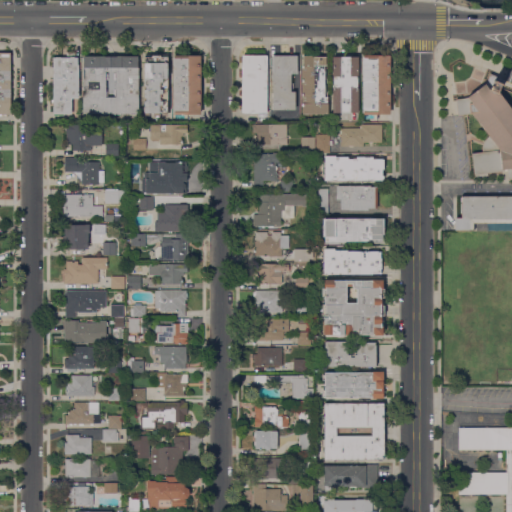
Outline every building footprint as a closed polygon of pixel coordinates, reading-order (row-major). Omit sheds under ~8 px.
[(54,58),(67,58),(67,52),(76,52),(76,58),(78,58),(78,65),(80,65),(80,98),(72,98),(72,114),(54,114),(54,58)] [(0,53),(12,53),(11,115),(0,115),(0,53)] [(145,112),(145,101),(147,101),(147,98),(145,98),(145,90),(147,90),(147,86),(146,86),(146,55),(151,55),(151,57),(153,57),(153,55),(161,55),(161,57),(163,57),(163,55),(169,55),(169,113),(145,112)] [(268,56),(268,113),(243,113),(243,55),(268,56)] [(83,113),(85,56),(87,56),(93,56),(98,56),(104,56),(120,57),(120,56),(126,56),(126,57),(130,57),(130,56),(136,56),(136,57),(139,57),(139,68),(140,68),(139,114),(83,113)] [(175,115),(175,113),(174,113),(174,57),(175,57),(175,56),(202,56),(202,115),(175,115)] [(274,110),(273,78),(272,78),(272,56),(298,56),(298,74),(292,74),(292,92),(296,92),(296,110),(274,110)] [(391,68),(392,68),(392,73),(391,73),(391,115),(364,115),(365,113),(363,113),(363,58),(365,58),(365,56),(391,56),(391,68)] [(303,68),(304,57),(327,57),(327,66),(325,66),(325,71),(327,71),(326,80),(325,80),(325,86),(326,86),(326,94),(325,94),(325,98),(328,98),(328,115),(303,114),(303,104),(302,104),(302,68),(303,68)] [(359,58),(359,113),(333,113),(334,57),(359,58)] [(483,153),(483,147),(484,143),(487,139),(489,138),(473,114),(458,116),(457,100),(469,98),(473,96),(481,90),(486,85),(491,74),(505,80),(499,93),(511,110),(511,179),(509,180),(508,171),(488,173),(489,176),(476,178),(476,175),(475,175),(472,154),(483,153)] [(161,139),(150,139),(150,125),(188,125),(188,133),(183,133),(183,136),(182,136),(182,140),(183,139),(183,144),(161,145),(161,139)] [(258,133),(253,133),(253,125),(287,125),(287,145),(258,145),(258,133)] [(382,125),(382,143),(364,143),(364,146),(341,146),(342,134),(341,134),(341,130),(342,130),(342,129),(360,129),(360,126),(361,126),(361,125),(382,125)] [(73,151),(73,127),(86,127),(86,128),(102,127),(102,145),(92,146),(92,151),(73,151)] [(330,135),(330,153),(316,153),(316,135),(330,135)] [(315,138),(315,150),(302,150),(302,138),(315,138)] [(146,150),(134,150),(134,139),(146,139),(146,150)] [(119,144),(119,156),(107,156),(106,144),(119,144)] [(254,154),(280,154),(280,163),(276,163),(276,166),(277,167),(277,170),(276,171),(276,174),(278,174),(278,182),(271,182),(271,181),(263,181),(264,187),(254,187),(254,154)] [(325,156),(336,156),(336,157),(349,157),(349,159),(357,159),(357,157),(374,157),(374,159),(377,159),(377,160),(384,160),(384,180),(383,180),(383,181),(325,181),(325,156)] [(100,171),(104,171),(104,182),(100,182),(100,185),(82,185),(82,172),(65,172),(65,158),(77,158),(77,162),(99,162),(100,171)] [(146,193),(141,194),(141,179),(144,179),(144,173),(149,172),(149,162),(164,162),(164,163),(176,163),(176,162),(186,161),(186,165),(187,166),(188,169),(187,171),(186,172),(187,173),(188,175),(187,176),(187,181),(183,181),(183,182),(185,184),(185,188),(183,191),(183,194),(175,194),(175,193),(166,193),(166,194),(146,194),(146,193)] [(294,180),(294,192),(281,192),(281,181),(294,180)] [(377,186),(377,188),(378,188),(378,210),(369,210),(369,211),(350,211),(350,210),(341,210),(341,200),(337,200),(337,186),(377,186)] [(329,214),(316,214),(316,189),(328,189),(329,214)] [(119,190),(119,203),(105,204),(105,190),(119,190)] [(254,215),(258,215),(258,212),(260,212),(260,202),(262,203),(262,195),(284,196),(284,194),(307,195),(307,207),(303,207),(303,206),(295,206),(294,218),(281,218),(281,227),(275,227),(275,226),(274,226),(274,228),(269,228),(269,227),(265,227),(265,228),(262,228),(262,226),(254,226),(254,215)] [(93,195),(93,206),(103,206),(103,217),(64,217),(64,195),(93,195)] [(511,195),(511,222),(473,223),(473,230),(454,230),(454,218),(461,218),(461,196),(511,195)] [(154,197),(154,209),(140,209),(140,198),(154,197)] [(188,204),(188,231),(161,232),(161,223),(165,223),(165,205),(188,204)] [(385,219),(384,235),(383,235),(383,240),(369,240),(369,242),(346,242),(346,243),(325,243),(325,237),(323,237),(324,218),(385,219)] [(90,225),(90,233),(89,233),(89,238),(91,238),(91,242),(89,242),(89,248),(86,248),(86,249),(68,250),(68,244),(65,244),(65,225),(90,225)] [(146,246),(132,247),(132,235),(146,235),(146,246)] [(188,260),(162,260),(162,259),(156,259),(155,249),(159,246),(163,246),(163,238),(172,238),(172,240),(176,240),(176,235),(188,235),(188,260)] [(290,236),(289,248),(282,248),(282,256),(256,256),(256,235),(290,236)] [(117,243),(117,255),(103,255),(103,243),(117,243)] [(325,249),(335,249),(335,251),(338,251),(338,250),(358,250),(358,252),(381,252),(381,275),(324,274),(325,249)] [(297,250),(309,250),(309,261),(297,262),(297,250)] [(108,258),(108,269),(98,269),(99,283),(65,284),(64,270),(67,270),(67,261),(78,261),(78,265),(83,265),(83,258),(108,258)] [(160,284),(160,275),(149,275),(149,265),(190,264),(190,273),(184,273),(184,276),(182,276),(182,278),(183,278),(183,284),(160,284)] [(289,271),(284,272),(284,275),(282,275),(282,284),(261,284),(260,277),(258,277),(258,273),(254,273),(253,265),(289,264),(289,271)] [(125,277),(125,289),(111,289),(111,276),(125,277)] [(128,276),(141,276),(141,289),(128,289),(128,276)] [(296,279),(308,278),(308,280),(315,280),(315,288),(309,288),(309,289),(296,289),(296,279)] [(374,335),(324,335),(324,325),(325,325),(325,316),(323,316),(323,305),(325,305),(325,297),(323,297),(323,288),(325,288),(325,280),(384,280),(384,289),(385,289),(385,298),(382,298),(382,300),(383,300),(383,304),(381,304),(382,306),(384,306),(385,316),(382,316),(382,318),(383,318),(383,322),(382,322),(382,326),(384,326),(384,336),(374,336),(374,335)] [(107,291),(107,308),(101,308),(101,309),(97,309),(97,312),(76,312),(76,317),(66,317),(66,298),(65,297),(65,294),(66,293),(66,291),(107,291)] [(187,291),(187,294),(188,294),(188,297),(187,297),(187,300),(186,300),(186,317),(178,317),(178,312),(173,312),(165,312),(160,312),(160,309),(156,309),(156,291),(187,291)] [(282,291),(282,292),(288,292),(288,301),(282,301),(282,304),(283,304),(283,312),(265,312),(265,317),(257,317),(257,305),(256,305),(256,299),(254,298),(255,297),(254,297),(254,294),(255,294),(254,293),(256,292),(256,291),(282,291)] [(131,309),(134,309),(134,306),(135,306),(135,304),(142,304),(142,305),(146,306),(146,317),(131,316),(131,309)] [(124,305),(124,317),(111,317),(111,305),(124,305)] [(297,317),(296,305),(309,305),(309,332),(311,332),(311,345),(298,345),(298,332),(305,332),(305,317),(297,317)] [(124,318),(124,328),(115,328),(115,318),(124,318)] [(143,333),(130,333),(129,328),(127,328),(127,322),(129,322),(129,318),(143,318),(143,333)] [(289,319),(289,331),(284,331),(284,340),(255,340),(255,332),(257,332),(257,327),(255,327),(255,319),(289,319)] [(79,320),(79,323),(100,323),(100,321),(107,321),(107,342),(65,342),(65,321),(79,320)] [(174,326),(174,324),(188,324),(188,344),(157,343),(157,333),(155,333),(155,330),(156,330),(156,326),(174,326)] [(349,342),(349,346),(348,346),(348,355),(351,355),(351,357),(355,357),(355,355),(357,355),(358,346),(365,346),(365,343),(377,343),(376,367),(326,367),(326,358),(324,358),(324,349),(326,349),(326,342),(349,342)] [(267,348),(267,346),(282,346),(282,365),(255,366),(255,358),(252,358),(252,354),(258,354),(257,348),(267,348)] [(187,347),(187,356),(188,357),(188,360),(187,361),(187,363),(186,363),(186,368),(165,368),(165,363),(160,363),(160,355),(155,355),(155,347),(187,347)] [(65,359),(69,359),(69,356),(70,356),(70,354),(75,354),(75,348),(94,348),(94,368),(65,369),(65,359)] [(307,359),(307,372),(294,372),(294,359),(307,359)] [(122,372),(109,372),(108,360),(122,360),(122,372)] [(144,361),(145,373),(132,373),(131,361),(144,361)] [(373,373),(373,372),(384,372),(384,373),(385,373),(385,381),(384,381),(384,390),(385,390),(385,398),(383,398),(383,399),(373,399),(373,397),(323,397),(323,391),(325,391),(325,381),(323,381),(323,374),(325,374),(325,373),(373,373)] [(165,387),(158,387),(158,374),(165,374),(188,375),(188,383),(187,383),(187,387),(185,387),(184,397),(165,397),(165,387)] [(67,387),(68,387),(68,383),(72,383),(72,376),(92,376),(92,387),(95,387),(95,396),(67,396),(67,387)] [(305,376),(305,378),(308,378),(308,388),(313,388),(313,398),(292,399),(292,383),(254,383),(254,376),(305,376)] [(123,401),(109,401),(109,389),(122,389),(123,401)] [(146,401),(128,401),(128,389),(146,389),(146,401)] [(99,402),(99,414),(101,414),(101,424),(94,424),(94,426),(91,426),(91,424),(84,424),(84,426),(79,426),(79,424),(77,424),(77,425),(74,425),(74,424),(73,424),(73,426),(70,426),(70,424),(66,424),(66,415),(69,415),(69,412),(71,412),(71,410),(74,410),(74,402),(99,402)] [(180,402),(185,402),(188,402),(188,415),(185,415),(185,423),(174,423),(174,429),(158,429),(158,422),(156,422),(156,430),(141,430),(141,416),(147,416),(147,410),(143,410),(143,415),(138,415),(138,403),(147,403),(147,402),(180,402)] [(311,402),(312,427),(302,428),(302,421),(299,421),(299,402),(311,402)] [(326,461),(326,460),(325,460),(325,447),(323,447),(323,438),(325,438),(325,425),(323,425),(323,417),(325,417),(325,404),(384,403),(384,460),(334,460),(334,461),(326,461)] [(276,407),(276,409),(278,410),(278,412),(283,412),(283,416),(287,416),(287,418),(289,418),(289,423),(289,427),(255,427),(255,418),(256,418),(256,412),(255,412),(255,407),(276,407)] [(122,416),(122,429),(108,429),(109,416),(122,416)] [(507,511),(507,495),(459,495),(459,473),(507,473),(507,450),(459,450),(459,428),(511,428),(511,511),(507,511)] [(116,430),(117,432),(119,432),(119,441),(103,441),(103,430),(116,430)] [(150,436),(150,459),(131,458),(131,444),(132,444),(132,439),(128,439),(128,436),(128,431),(150,432),(150,436)] [(278,449),(270,449),(270,451),(266,451),(266,449),(256,449),(256,448),(255,445),(255,442),(256,441),(256,439),(255,437),(255,434),(256,433),(256,431),(278,431),(278,449)] [(313,432),(312,454),(299,454),(300,431),(313,432)] [(65,443),(68,443),(68,435),(80,435),(80,438),(92,438),(92,454),(65,454),(65,443)] [(151,474),(151,451),(152,449),(153,448),(155,447),(174,447),(174,436),(189,436),(189,451),(183,451),(183,474),(151,474)] [(124,471),(112,471),(112,458),(124,458),(124,471)] [(90,459),(91,477),(66,477),(66,470),(64,470),(64,465),(66,465),(66,459),(90,459)] [(285,459),(285,468),(277,468),(277,472),(278,472),(278,479),(255,479),(255,459),(285,459)] [(378,488),(365,488),(365,487),(356,487),(356,486),(325,487),(325,466),(365,466),(365,465),(378,465),(378,488)] [(292,473),(302,473),(302,484),(292,484),(292,473)] [(150,498),(154,498),(154,486),(168,486),(168,478),(180,478),(180,497),(187,497),(187,508),(150,508),(150,498)] [(122,485),(122,497),(109,497),(109,485),(122,485)] [(267,485),(267,489),(281,489),(281,496),(288,496),(288,511),(254,511),(254,485),(267,485)] [(307,485),(307,486),(314,486),(314,503),(292,503),(292,485),(307,485)] [(89,494),(94,494),(94,506),(65,506),(65,487),(89,487),(89,494)] [(141,511),(130,511),(130,503),(127,503),(127,497),(141,497),(141,511)] [(324,511),(324,501),(328,501),(328,500),(334,500),(334,501),(356,501),(356,500),(378,500),(378,511),(324,511)]
